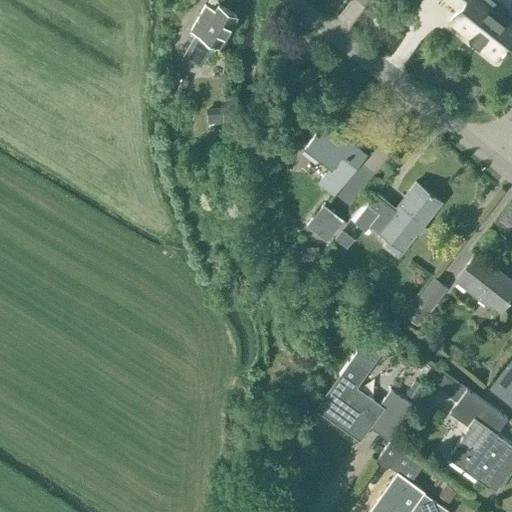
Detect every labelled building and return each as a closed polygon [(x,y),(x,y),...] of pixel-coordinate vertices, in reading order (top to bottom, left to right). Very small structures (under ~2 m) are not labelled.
[(495,55),(511,34),(511,23),(502,16),(505,12),(489,0),(449,0),(459,8),(450,19),(495,55)] [(214,8),(205,3),(189,30),(194,33),(182,55),(200,65),(212,44),(217,46),(236,14),(217,3),(214,8)] [(168,68),(163,90),(175,93),(180,71),(168,68)] [(365,152),(328,123),(319,135),(315,132),(303,147),(329,167),(317,181),(333,193),(365,152)] [(440,200),(415,181),(377,230),(401,249),(440,200)] [(382,207),(371,198),(353,220),(364,229),(382,207)] [(325,240),(342,218),(323,203),(305,225),(325,240)] [(474,253),(455,278),(487,303),(489,301),(499,309),(511,292),(511,280),(499,270),(498,272),(474,253)] [(403,313),(417,324),(428,308),(429,309),(447,285),(433,275),(403,313)] [(384,346),(366,333),(313,407),(359,440),(369,425),(387,438),(412,404),(390,388),(379,402),(356,385),(384,346)] [(511,377),(501,369),(490,384),(511,401),(511,400),(511,377)] [(511,442),(495,431),(506,416),(465,387),(465,386),(455,378),(448,388),(458,396),(448,411),(468,425),(446,456),(495,491),(511,466),(511,442)] [(388,440),(374,459),(386,468),(388,465),(396,471),(366,511),(406,511),(408,510),(410,511),(447,511),(449,510),(422,490),(423,489),(410,479),(421,463),(388,440)] [(446,484),(441,491),(449,496),(454,490),(446,484)]
